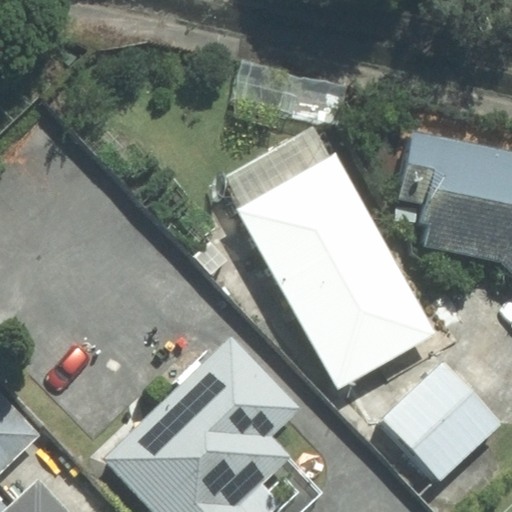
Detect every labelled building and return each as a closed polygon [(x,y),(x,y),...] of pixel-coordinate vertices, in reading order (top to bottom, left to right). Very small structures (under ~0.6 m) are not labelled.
[(230,105),(337,127),(344,91),(237,69),(230,105)] [(434,335),(335,157),(329,160),(312,129),(227,176),(245,208),(240,211),(339,387),(434,335)] [(427,245),(503,260),(511,269),(511,153),(412,133),(399,197),(426,202),(422,219),(432,221),(427,245)] [(298,407),(231,337),(104,458),(155,511),(270,511),(278,505),(258,484),(288,456),(268,435),(298,407)] [(497,425),(441,367),(386,420),(441,478),(497,425)] [(0,470),(37,438),(0,395),(0,470)] [(66,511),(37,481),(7,510),(0,503),(0,511),(66,511)]
